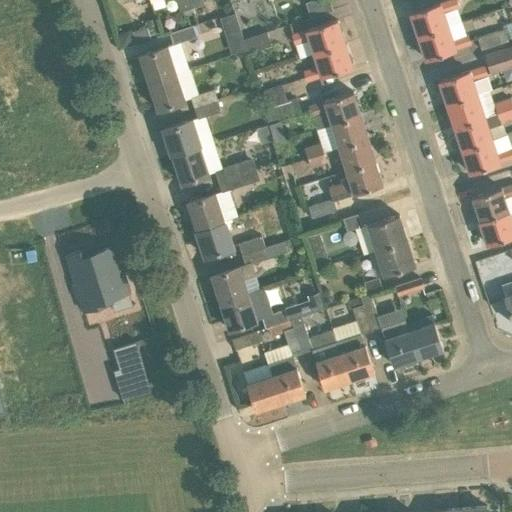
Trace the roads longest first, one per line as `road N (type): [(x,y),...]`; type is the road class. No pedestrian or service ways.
road 1 (residential): [(487,370),(372,0)]
road 2 (residential): [(234,450),(143,174)]
road 3 (residential): [(243,483),(511,466)]
road 4 (residential): [(234,450),(487,370)]
road 5 (residential): [(143,174),(86,0)]
road 6 (residential): [(0,209),(143,174)]
